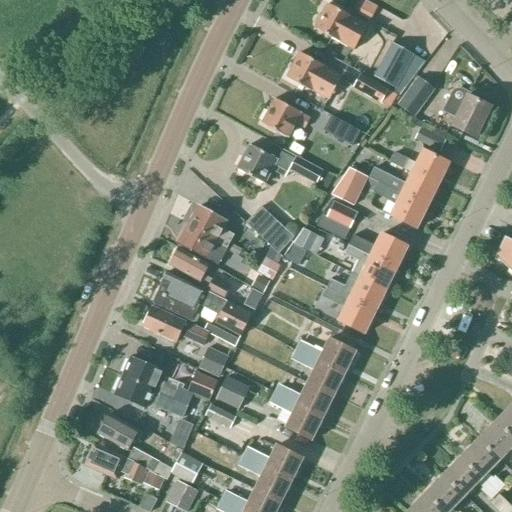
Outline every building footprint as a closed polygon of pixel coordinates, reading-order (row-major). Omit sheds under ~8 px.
[(379,14),(386,0),(362,0),(360,4),(379,14)] [(367,27),(354,19),(328,4),(321,17),(320,16),(315,24),(316,25),(314,29),(353,51),(367,27)] [(395,89),(414,56),(392,44),(374,77),(395,89)] [(339,75),(299,53),(286,78),(326,99),(339,75)] [(389,90),(361,75),(353,89),(381,105),(389,90)] [(435,90),(418,77),(397,106),(414,118),(435,90)] [(452,94),(444,112),(457,118),(453,127),(476,138),(491,107),(469,96),(470,94),(462,91),(459,90),(455,91),(452,94)] [(301,114),(302,114),(275,99),(261,124),(288,138),(296,124),(305,129),(310,119),(301,114)] [(359,130),(332,116),(324,130),(351,145),(359,130)] [(446,140),(420,128),(414,141),(440,153),(446,140)] [(365,140),(361,156),(377,160),(382,144),(365,140)] [(277,160),(250,145),(237,170),(264,184),(271,170),(280,175),(286,165),(277,160)] [(389,162),(438,186),(449,164),(423,151),(416,164),(409,161),(410,160),(394,153),(389,162)] [(323,171),(296,157),(289,171),(316,185),(315,188),(322,192),(330,176),(323,173),(323,171)] [(438,186),(389,162),(389,163),(405,170),(412,173),(406,186),(383,174),(379,183),(427,208),(438,186)] [(369,178),(349,168),(331,196),(354,207),(369,178)] [(427,208),(379,183),(374,192),(397,204),(390,217),(417,230),(427,208)] [(358,214),(333,202),(325,219),(350,231),(358,214)] [(199,207),(188,226),(227,248),(235,235),(223,229),(227,223),(199,207)] [(294,238),(262,208),(247,224),(279,255),(294,238)] [(366,208),(359,222),(374,229),(380,214),(366,208)] [(320,231),(308,223),(296,241),(308,249),(320,231)] [(218,266),(227,248),(188,226),(178,244),(218,266)] [(348,245),(397,270),(408,247),(381,234),(375,247),(353,236),(348,245)] [(511,241),(505,238),(495,258),(511,273),(511,241)] [(397,270),(348,245),(343,255),(359,263),(359,262),(366,265),(360,278),(386,291),(397,270)] [(231,246),(226,259),(257,272),(262,260),(231,246)] [(224,300),(236,306),(241,295),(229,290),(230,287),(213,279),(213,280),(204,276),(209,265),(179,249),(170,266),(199,283),(197,285),(224,300)] [(266,265),(281,273),(288,260),(273,252),(266,265)] [(236,306),(224,300),(197,285),(168,272),(154,303),(183,317),(189,321),(190,320),(196,323),(199,316),(197,315),(200,308),(218,317),(215,325),(240,338),(251,314),(236,306)] [(386,291),(360,278),(353,290),(331,279),(326,289),(375,313),(386,291)] [(375,313),(326,289),(322,298),(344,309),(338,322),(364,335),(375,313)] [(244,307),(254,313),(262,298),(252,293),(244,307)] [(142,327),(177,343),(180,337),(203,348),(209,334),(152,307),(142,327)] [(300,341),(296,351),(344,375),(355,353),(329,340),(323,351),(315,347),(315,348),(300,341)] [(228,357),(208,348),(198,369),(218,379),(228,357)] [(344,375),(296,351),(291,360),(313,371),(307,384),(333,397),(344,375)] [(153,391),(173,400),(178,388),(164,382),(163,383),(158,381),(162,371),(130,358),(122,376),(154,390),(153,391)] [(187,393),(193,395),(209,402),(217,382),(196,373),(187,393)] [(154,390),(122,376),(114,395),(146,409),(147,407),(154,410),(156,407),(183,419),(193,395),(187,393),(178,388),(173,400),(153,391),(154,390)] [(249,388),(226,377),(216,400),(238,411),(249,388)] [(333,397),(307,384),(301,396),(294,392),(294,393),(279,385),(274,395),(323,419),(333,397)] [(323,419),(274,395),(270,404),(285,412),(285,411),(292,415),(285,428),(312,441),(323,419)] [(237,417),(210,404),(204,417),(230,430),(237,417)] [(511,405),(497,421),(511,436),(511,405)] [(139,431),(109,415),(98,435),(127,452),(133,441),(138,444),(143,434),(139,431)] [(511,436),(497,421),(479,440),(500,461),(511,448),(511,436)] [(170,442),(182,448),(185,441),(173,436),(170,442)] [(500,461),(479,440),(461,458),(498,494),(505,487),(495,476),(493,479),(488,474),(500,461)] [(138,451),(159,460),(163,451),(142,442),(138,451)] [(166,480),(128,458),(128,460),(94,445),(84,466),(116,480),(120,472),(126,475),(125,479),(140,485),(146,471),(166,480)] [(243,457),(265,468),(292,481),(303,459),(276,446),(270,460),(263,456),(248,448),(243,457)] [(128,458),(168,480),(176,462),(162,456),(160,461),(132,449),(128,458)] [(203,465),(181,453),(170,475),(192,486),(203,465)] [(265,468),(243,457),(239,467),(254,475),(255,474),(261,477),(254,490),(281,504),(292,481),(265,468)] [(498,494),(461,458),(443,476),(465,497),(478,484),(483,489),(481,491),(491,501),(498,494)] [(163,480),(148,473),(144,482),(159,489),(163,480)] [(465,497),(443,476),(426,494),(443,511),(455,511),(453,509),(465,497)] [(182,511),(185,511),(195,494),(177,485),(167,504),(182,511)] [(511,511),(511,492),(507,487),(496,498),(509,511),(511,511)] [(276,511),(281,504),(254,490),(248,503),(241,501),(242,500),(227,492),(222,502),(242,511),(276,511)] [(443,511),(426,494),(408,511),(443,511)] [(140,508),(147,511),(149,511),(155,501),(147,496),(140,508)] [(242,511),(222,502),(217,511),(219,511),(242,511)]
